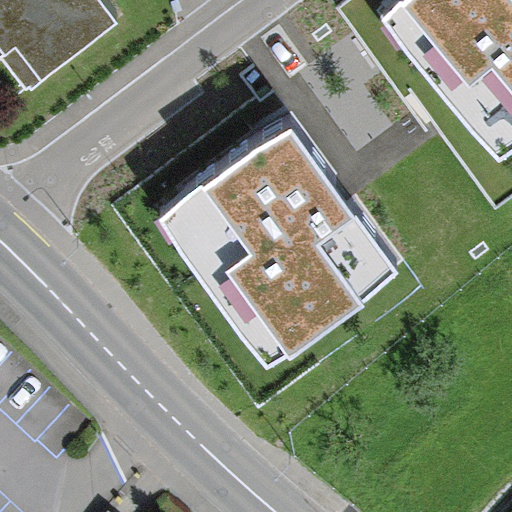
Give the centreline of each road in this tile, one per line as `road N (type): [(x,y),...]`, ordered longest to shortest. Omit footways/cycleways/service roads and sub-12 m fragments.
road 1 (tertiary): [(0,245),(278,511)]
road 2 (residential): [(0,233),(261,0)]
